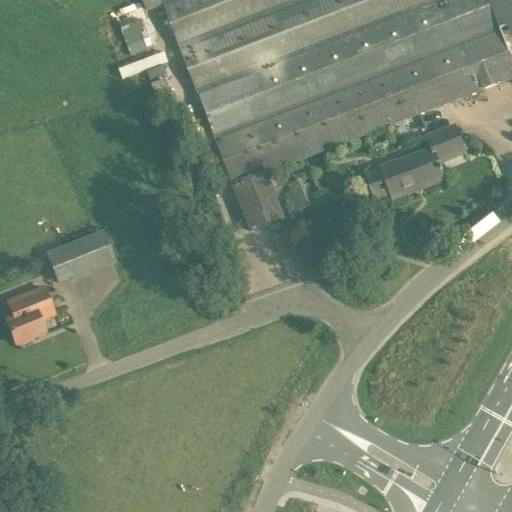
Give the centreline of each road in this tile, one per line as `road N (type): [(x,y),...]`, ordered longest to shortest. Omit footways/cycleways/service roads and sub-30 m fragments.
road 1 (residential): [(0,421),(17,405),(311,297),(372,336)]
road 2 (unclassified): [(372,336),(511,210)]
road 3 (unclassified): [(306,425),(435,502)]
road 4 (unclassified): [(451,478),(320,405)]
road 5 (primary): [(511,371),(451,478)]
